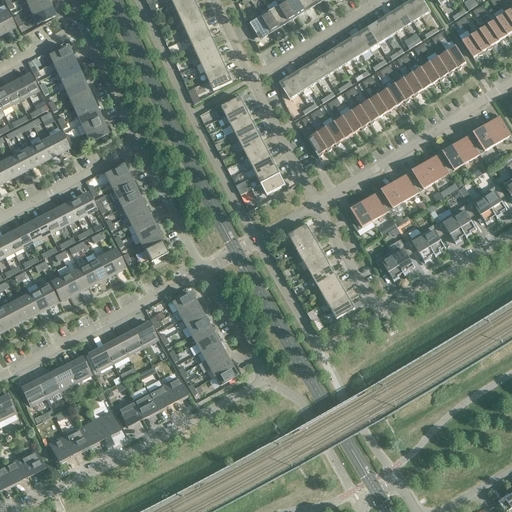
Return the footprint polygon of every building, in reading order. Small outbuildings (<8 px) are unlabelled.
[(50,9),(46,0),(29,7),(32,16),(50,9)] [(196,4),(194,0),(181,0),(173,4),(177,13),(196,4)] [(305,12),(298,0),(288,0),(287,1),(297,17),(305,12)] [(314,6),(310,0),(298,0),(305,12),(314,6)] [(422,0),(415,0),(412,2),(422,18),(431,13),(422,0)] [(297,17),(287,1),(278,7),(288,23),(297,17)] [(422,18),(412,2),(403,8),(413,23),(422,18)] [(153,3),(148,5),(152,14),(157,11),(153,3)] [(200,13),(196,4),(177,13),(181,21),(200,13)] [(486,12),(482,6),(478,9),(481,15),(486,12)] [(288,23),(278,7),(270,12),(279,28),(288,23)] [(413,23),(403,8),(395,13),(404,29),(413,23)] [(54,18),(50,9),(32,16),(36,25),(54,18)] [(481,15),(478,9),(473,13),(477,18),(481,15)] [(15,28),(6,12),(0,14),(0,22),(6,33),(15,28)] [(279,28),(270,12),(261,18),(271,33),(279,28)] [(204,21),(200,13),(181,21),(185,30),(204,21)] [(404,29),(395,13),(386,19),(396,34),(404,29)] [(511,33),(511,23),(505,14),(497,20),(508,36),(511,33)] [(271,33),(261,18),(250,24),(259,38),(261,37),(262,39),(271,33)] [(469,23),(465,18),(461,21),(464,26),(469,23)] [(396,34),(386,19),(377,24),(387,40),(396,34)] [(508,36),(497,20),(488,26),(499,42),(508,36)] [(208,30),(204,21),(185,30),(189,39),(208,30)] [(464,26),(461,21),(456,24),(460,29),(464,26)] [(387,40),(377,24),(369,29),(379,45),(387,40)] [(499,42),(488,26),(480,31),(491,48),(492,47),(499,42)] [(379,45),(369,29),(360,35),(370,51),(379,45)] [(212,39),(208,30),(189,39),(193,48),(212,39)] [(491,48),(480,31),(471,37),(483,53),(487,50),(488,51),(490,51),(491,50),(493,49),(492,47),(491,48)] [(445,39),(441,34),(436,37),(440,42),(445,39)] [(370,51),(360,35),(351,40),(361,56),(370,51)] [(440,42),(436,37),(431,40),(435,45),(440,42)] [(483,53),(471,37),(463,43),(462,41),(461,41),(475,61),(474,59),(479,56),(479,57),(481,57),(483,56),(484,55),(483,53)] [(216,47),(212,39),(193,48),(197,56),(216,47)] [(361,56),(351,40),(343,46),(353,61),(361,56)] [(427,50),(424,45),(419,48),(423,53),(427,50)] [(468,66),(455,45),(454,46),(455,48),(447,53),(457,70),(458,72),(460,71),(461,70),(462,68),(461,67),(466,64),(467,66),(468,66)] [(353,61),(343,46),(334,51),(344,67),(353,61)] [(220,56),(216,47),(197,56),(201,65),(220,56)] [(49,55),(54,64),(71,57),(67,48),(49,55)] [(423,53),(419,48),(414,51),(418,56),(423,53)] [(344,67),(334,51),(325,56),(335,72),(344,67)] [(457,70),(447,53),(438,59),(448,75),(448,76),(449,78),(451,77),(451,76),(452,76),(453,74),(452,73),(457,70)] [(410,61),(407,55),(402,58),(405,64),(410,61)] [(224,65),(220,56),(201,65),(205,74),(224,65)] [(335,72),(325,56),(317,62),(327,78),(335,72)] [(75,65),(71,57),(54,64),(58,73),(75,65)] [(405,64),(402,58),(397,61),(401,67),(405,64)] [(448,75),(438,59),(429,64),(440,81),(439,81),(440,83),(442,82),(444,81),(444,79),(444,78),(448,76),(448,75)] [(327,78),(317,62),(308,67),(318,83),(327,78)] [(440,81),(429,64),(421,69),(431,86),(439,81),(440,81)] [(79,74),(75,65),(58,73),(62,82),(79,74)] [(228,74),(224,65),(205,74),(209,82),(228,74)] [(393,72),(389,66),(384,69),(388,75),(393,72)] [(318,83),(308,67),(300,73),(309,88),(318,83)] [(388,75),(384,69),(380,72),(383,78),(388,75)] [(431,86),(421,69),(412,75),(423,92),(431,86)] [(309,88),(300,73),(291,78),(301,94),(309,88)] [(83,83),(79,74),(62,82),(66,91),(83,83)] [(232,83),(228,74),(209,82),(213,92),(232,83)] [(38,92),(30,75),(20,80),(29,97),(38,92)] [(423,92),(412,75),(403,80),(414,97),(413,97),(415,99),(416,98),(418,97),(418,95),(423,92)] [(375,83),(372,77),(367,80),(371,86),(375,83)] [(301,94),(291,78),(282,84),(283,85),(281,87),(290,101),(301,94)] [(29,97),(20,80),(11,85),(20,102),(29,97)] [(371,86),(367,80),(362,83),(366,89),(371,86)] [(414,97),(403,80),(395,86),(405,102),(405,103),(406,105),(408,104),(409,103),(410,101),(409,100),(413,97),(414,97)] [(87,91),(83,83),(66,91),(70,99),(87,91)] [(20,102),(11,85),(2,90),(11,107),(20,102)] [(405,102),(395,86),(386,91),(397,108),(405,103),(405,102)] [(358,94),(354,88),(350,91),(353,97),(358,94)] [(11,107),(2,90),(0,90),(0,107),(2,111),(11,107)] [(91,100),(87,91),(70,99),(74,108),(91,100)] [(353,97),(350,91),(345,94),(348,100),(353,97)] [(397,108),(386,91),(377,97),(388,113),(397,108)] [(388,113),(377,97),(369,102),(379,119),(388,113)] [(221,108),(226,117),(245,107),(240,98),(221,108)] [(341,105),(337,99),(332,102),(336,108),(341,105)] [(95,109),(91,100),(74,108),(78,117),(95,109)] [(336,108),(332,102),(328,105),(331,111),(336,108)] [(379,119),(369,102),(360,107),(370,124),(370,125),(371,127),(373,125),(374,125),(375,123),(374,122),(379,119)] [(249,116),(245,107),(226,117),(230,125),(249,116)] [(370,124),(360,107),(351,113),(362,130),(361,130),(362,132),(364,131),(365,130),(366,128),(366,127),(370,125),(370,124)] [(99,118),(95,109),(78,117),(82,125),(99,118)] [(323,115),(320,110),(315,113),(319,118),(323,115)] [(319,118),(315,113),(310,116),(314,121),(319,118)] [(362,130),(351,113),(343,118),(353,135),(361,130),(362,130)] [(493,122),(484,128),(495,146),(510,137),(511,138),(498,115),(491,119),(493,122)] [(253,124),(249,116),(230,125),(234,134),(253,124)] [(103,126),(99,118),(82,125),(86,134),(103,126)] [(310,124),(306,118),(302,121),(305,127),(310,124)] [(353,135),(343,118),(334,124),(344,140),(353,135)] [(258,133),(253,124),(234,134),(239,142),(258,133)] [(344,140),(334,124),(325,129),(336,146),(335,146),(336,148),(338,147),(339,146),(340,144),(340,143),(344,140)] [(107,135),(103,126),(86,134),(90,143),(107,135)] [(495,146),(484,128),(474,134),(473,131),(467,135),(480,156),(480,155),(495,146)] [(336,146),(325,129),(317,134),(327,151),(327,152),(328,154),(330,153),(330,152),(331,152),(332,150),(331,149),(335,146),(336,146)] [(68,150),(60,133),(50,138),(59,154),(68,150)] [(262,141),(258,133),(239,142),(243,151),(262,141)] [(327,151),(317,134),(308,140),(307,138),(306,138),(319,159),(321,158),(322,157),(323,155),(322,154),(327,152),(327,151)] [(480,156),(467,135),(461,139),(462,141),(453,147),(464,165),(479,156),(480,156)] [(59,154),(50,138),(41,143),(50,159),(59,154)] [(266,150),(262,141),(243,151),(248,159),(266,150)] [(50,159),(41,143),(32,148),(41,164),(50,159)] [(464,165),(453,147),(444,153),(442,150),(436,154),(450,175),(449,174),(464,165)] [(41,164),(32,148),(23,152),(32,169),(41,164)] [(271,158),(266,150),(248,159),(252,168),(271,158)] [(32,169),(23,152),(14,157),(23,173),(32,169)] [(450,175),(436,154),(430,158),(432,160),(423,166),(434,184),(449,175),(450,175)] [(23,173),(14,157),(5,162),(13,178),(23,173)] [(275,167),(271,158),(252,168),(256,177),(275,167)] [(13,178),(5,162),(0,164),(0,174),(4,183),(13,178)] [(105,174),(110,183),(126,175),(122,166),(105,174)] [(434,184),(423,166),(413,172),(412,169),(406,173),(419,194),(434,184)] [(280,175),(275,167),(256,177),(261,185),(280,175)] [(475,170),(470,173),(474,179),(478,177),(475,170)] [(419,194),(406,173),(399,177),(401,180),(392,185),(403,203),(418,194),(419,195),(419,194)] [(131,183),(126,175),(110,183),(114,192),(131,183)] [(285,187),(280,175),(261,185),(251,190),(256,200),(266,195),(267,197),(269,196),(274,194),(273,193),(285,187)] [(511,176),(498,186),(505,197),(509,194),(511,198),(511,176)] [(135,192),(131,183),(114,192),(110,194),(114,203),(118,200),(135,192)] [(403,203),(392,185),(383,191),(381,188),(375,192),(388,214),(389,213),(388,213),(403,203)] [(505,197),(498,186),(482,196),(496,217),(495,217),(497,220),(498,219),(497,219),(502,216),(501,214),(506,210),(506,211),(507,211),(500,200),(505,197)] [(465,187),(459,191),(462,195),(467,192),(465,187)] [(140,200),(135,192),(118,200),(123,209),(140,200)] [(388,214),(375,192),(369,196),(371,199),(361,204),(373,222),(388,213),(388,214)] [(439,193),(433,196),(437,203),(443,199),(439,193)] [(96,211),(87,195),(78,199),(86,216),(96,211)] [(496,217),(482,196),(467,205),(474,216),(479,213),(486,226),(492,222),(491,220),(495,217),(496,217)] [(86,216),(78,199),(69,204),(77,220),(86,216)] [(144,209),(140,200),(123,209),(127,217),(144,209)] [(77,220),(69,204),(60,209),(68,225),(77,220)] [(373,222),(361,204),(352,210),(350,207),(344,211),(358,234),(357,232),(373,222)] [(437,210),(435,205),(428,209),(431,214),(437,210)] [(474,216),(467,205),(452,215),(465,236),(466,239),(467,239),(467,238),(472,235),(470,233),(475,230),(476,231),(476,230),(469,219),(474,216)] [(68,225),(60,209),(51,214),(59,230),(68,225)] [(148,217),(144,209),(127,217),(132,226),(148,217)] [(59,230),(51,214),(42,218),(50,234),(59,230)] [(465,236),(452,215),(437,224),(443,235),(448,233),(456,245),(461,242),(460,239),(465,236)] [(153,226),(148,217),(132,226),(136,234),(153,226)] [(394,222),(398,227),(405,223),(402,217),(394,222)] [(50,234),(42,218),(33,223),(41,239),(50,234)] [(397,228),(393,222),(387,225),(391,232),(397,228)] [(41,239),(33,223),(23,228),(32,244),(41,239)] [(443,235),(437,224),(421,234),(434,255),(436,258),(436,257),(441,254),(440,252),(445,249),(445,250),(446,249),(439,238),(443,235)] [(157,234),(153,226),(136,234),(140,243),(157,234)] [(288,236),(293,245),(312,234),(307,226),(288,236)] [(32,244),(23,228),(14,232),(23,249),(32,244)] [(23,249),(14,232),(5,237),(14,253),(23,249)] [(162,243),(157,234),(140,243),(145,251),(145,252),(162,243)] [(316,243),(312,234),(293,245),(298,253),(316,243)] [(434,255),(421,234),(406,243),(413,254),(417,252),(425,264),(430,261),(429,258),(434,255)] [(14,253),(5,237),(0,239),(0,249),(4,258),(14,253)] [(165,249),(162,243),(145,252),(145,251),(135,256),(140,266),(150,261),(151,263),(153,262),(158,261),(158,260),(167,255),(165,249)] [(321,251),(316,243),(298,253),(303,262),(321,251)] [(413,254),(406,243),(391,253),(403,274),(405,277),(405,276),(410,273),(409,271),(414,268),(414,269),(415,268),(408,257),(413,254)] [(125,270),(115,250),(106,255),(116,274),(125,270)] [(326,259),(321,251),(303,262),(307,270),(326,259)] [(403,274),(391,253),(375,262),(382,273),(386,270),(394,283),(400,279),(398,277),(403,274)] [(116,274),(106,255),(97,260),(107,279),(116,274)] [(331,268),(326,259),(307,270),(312,278),(331,268)] [(107,279),(97,260),(87,265),(97,284),(107,279)] [(97,284),(87,265),(78,269),(88,288),(97,284)] [(335,276),(331,268),(312,278),(317,286),(335,276)] [(88,288),(78,269),(69,274),(79,293),(88,288)] [(79,293),(69,274),(60,279),(70,298),(79,293)] [(340,284),(335,276),(317,286),(322,295),(340,284)] [(70,298),(60,279),(51,283),(61,303),(70,298)] [(345,293),(340,284),(322,295),(327,303),(345,293)] [(47,285),(38,290),(48,309),(57,305),(47,285)] [(48,309),(38,290),(29,295),(39,314),(48,309)] [(172,303),(177,311),(194,302),(189,293),(172,303)] [(350,301),(345,293),(327,303),(331,311),(350,301)] [(39,314),(29,295),(20,300),(30,319),(39,314)] [(30,319),(20,300),(11,304),(21,323),(30,319)] [(355,309),(350,301),(331,311),(336,320),(355,309)] [(199,310),(194,302),(177,311),(182,320),(199,310)] [(21,323),(11,304),(2,309),(12,328),(21,323)] [(12,328),(2,309),(0,309),(0,327),(3,333),(12,328)] [(203,319),(199,310),(182,320),(187,328),(203,319)] [(157,323),(164,319),(162,314),(155,318),(157,323)] [(208,327),(203,319),(187,328),(192,336),(208,327)] [(395,331),(389,321),(383,324),(389,334),(395,331)] [(158,341),(147,322),(142,325),(142,326),(133,331),(142,349),(158,341)] [(213,335),(208,327),(192,336),(196,345),(213,335)] [(142,349),(133,331),(123,337),(123,335),(117,338),(128,357),(142,349)] [(217,344),(213,335),(196,345),(201,353),(217,344)] [(128,357),(117,338),(112,341),(113,342),(103,347),(113,365),(128,357)] [(222,352),(217,344),(201,353),(206,361),(222,352)] [(113,365),(103,347),(94,352),(93,351),(87,354),(98,373),(113,365)] [(227,361),(222,352),(206,361),(210,370),(227,361)] [(76,361),(66,366),(76,384),(91,377),(81,357),(75,360),(76,361)] [(232,369),(227,361),(210,370),(215,378),(232,369)] [(76,384),(66,366),(57,371),(56,370),(51,373),(61,392),(76,384)] [(236,378),(232,369),(215,378),(220,387),(236,378)] [(61,392),(51,373),(45,375),(46,377),(36,381),(46,400),(61,392)] [(188,398),(178,378),(162,386),(172,404),(182,399),(182,401),(188,398)] [(46,400),(36,381),(27,386),(26,385),(19,389),(23,395),(24,395),(30,407),(46,400)] [(172,404),(162,386),(148,394),(158,413),(163,411),(162,410),(172,404)] [(158,413),(148,394),(133,402),(142,420),(152,415),(152,416),(158,413)] [(1,399),(0,399),(0,421),(0,422),(16,415),(9,402),(11,401),(7,395),(0,398),(1,399)] [(142,420),(133,402),(118,410),(128,429),(133,426),(133,425),(142,420)] [(110,414),(94,422),(104,440),(113,435),(114,436),(119,434),(110,414)] [(40,417),(34,420),(37,425),(42,423),(40,417)] [(104,440),(94,422),(79,430),(89,449),(94,446),(94,445),(104,440)] [(89,449),(79,430),(64,437),(74,455),(83,450),(84,452),(89,449)] [(74,455),(64,437),(49,445),(55,458),(54,458),(58,465),(65,461),(64,460),(74,455)] [(35,452),(20,459),(29,478),(38,473),(39,474),(46,471),(42,464),(41,465),(35,452)] [(29,478),(20,459),(5,467),(14,486),(19,484),(19,482),(29,478)] [(14,486),(5,467),(0,469),(0,491),(8,488),(9,489),(14,486)] [(511,511),(511,495),(500,504),(499,503),(501,506),(505,511),(511,511)] [(57,501),(52,504),(55,511),(61,511),(63,511),(57,501)]
